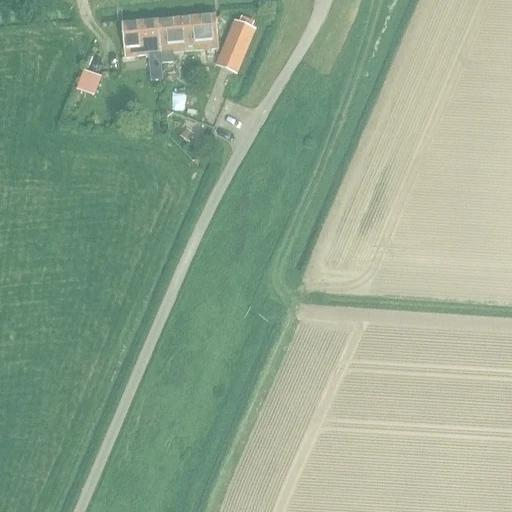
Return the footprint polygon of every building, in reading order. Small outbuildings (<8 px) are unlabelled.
[(216,16),(158,22),(160,54),(161,65),(174,64),(173,53),(219,49),(216,16)] [(235,23),(220,58),(239,66),(254,31),(251,30),(253,24),(241,19),(238,24),(235,23)] [(158,22),(122,25),(125,57),(148,55),(151,81),(163,80),(161,65),(160,54),(158,22)] [(95,86),(100,66),(81,61),(75,81),(95,86)] [(186,128),(180,135),(187,141),(192,134),(186,128)]
